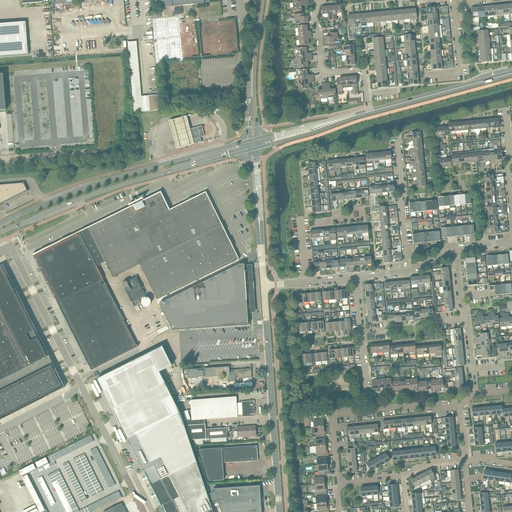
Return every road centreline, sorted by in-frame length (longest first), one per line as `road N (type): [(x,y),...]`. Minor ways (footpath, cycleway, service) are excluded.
road 1 (unclassified): [(143,511),(14,254)]
road 2 (secondary): [(248,140),(95,182),(0,222)]
road 3 (secondary): [(0,232),(114,186),(248,150)]
road 4 (tertiary): [(279,511),(263,285)]
road 5 (residential): [(343,483),(331,416),(415,404),(459,407)]
road 6 (tertiary): [(369,111),(511,73)]
road 7 (residential): [(369,111),(363,73),(321,68),(316,4)]
road 8 (residential): [(406,270),(398,137)]
